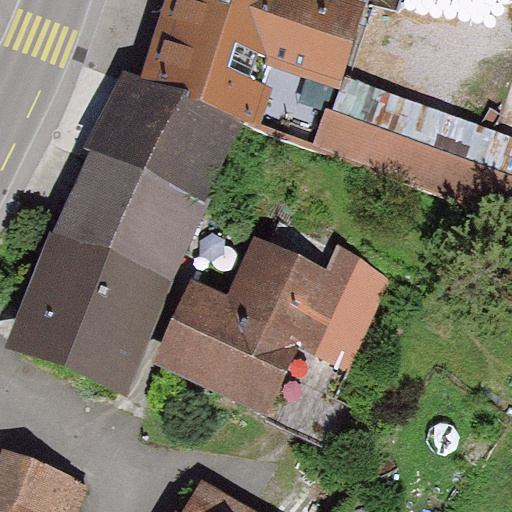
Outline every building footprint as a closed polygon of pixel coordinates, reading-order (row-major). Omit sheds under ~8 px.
[(165,0),(136,89),(247,129),(511,225),(511,185),(326,115),(365,13),(332,0),(165,0)] [(136,89),(119,83),(83,158),(202,212),(247,129),(136,89)] [(202,212),(83,158),(48,244),(168,284),(202,212)] [(187,291),(147,378),(264,428),(295,361),(344,380),(387,286),(331,254),(275,226),(233,311),(187,291)] [(168,284),(48,244),(1,357),(119,406),(168,284)] [(0,457),(0,511),(78,511),(87,492),(0,457)] [(238,511),(194,487),(179,511),(238,511)]
